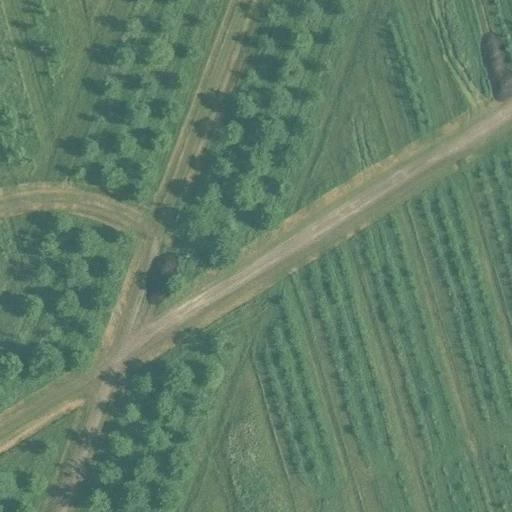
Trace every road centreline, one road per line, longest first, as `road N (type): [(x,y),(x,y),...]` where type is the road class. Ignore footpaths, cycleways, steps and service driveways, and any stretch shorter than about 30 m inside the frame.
road 1 (track): [(60,511),(117,357),(511,109)]
road 2 (track): [(154,248),(245,0)]
road 3 (track): [(0,435),(117,357)]
